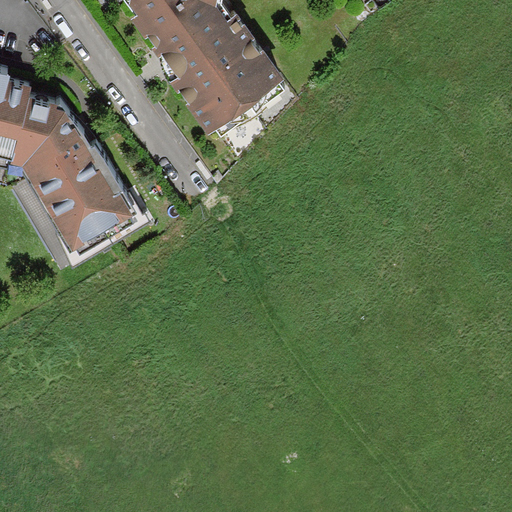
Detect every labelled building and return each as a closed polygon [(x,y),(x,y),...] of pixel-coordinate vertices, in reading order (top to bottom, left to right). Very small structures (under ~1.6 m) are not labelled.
[(127,0),(158,45),(162,43),(178,67),(171,72),(206,123),(210,120),(218,131),(224,127),(233,120),(234,112),(247,102),(259,94),(269,95),(277,90),(283,86),(275,74),(277,72),(233,9),(231,10),(223,16),(211,0),(127,0)] [(211,0),(223,16),(231,10),(223,0),(211,0)] [(162,43),(158,45),(155,47),(171,72),(178,67),(162,43)] [(0,147),(24,154),(35,171),(29,175),(61,228),(67,224),(80,246),(134,213),(121,191),(128,188),(96,134),(90,137),(83,126),(60,93),(55,96),(27,89),(30,79),(5,73),(8,64),(0,61),(0,147)] [(259,94),(247,102),(256,114),(262,110),(269,103),(273,98),(277,90),(269,95),(259,94)] [(248,120),(256,114),(247,102),(234,112),(233,120),(224,127),(236,124),(248,120)] [(0,158),(20,161),(29,175),(35,171),(24,154),(0,147),(0,158)] [(146,206),(133,184),(128,188),(121,191),(134,213),(146,206)] [(61,228),(55,231),(69,253),(80,246),(67,224),(61,228)]
